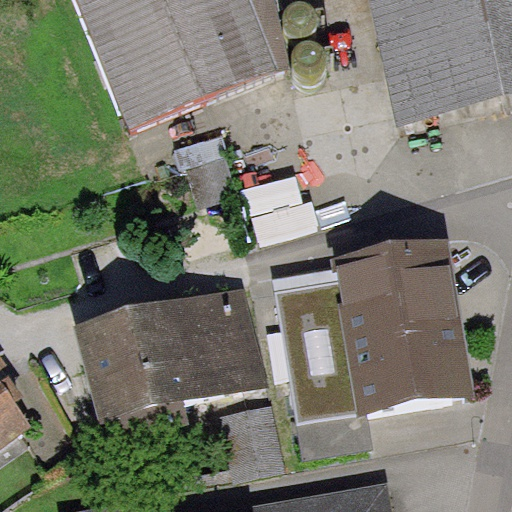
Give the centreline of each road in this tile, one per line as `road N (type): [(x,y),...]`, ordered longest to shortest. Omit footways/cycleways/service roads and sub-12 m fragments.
road 1 (track): [(0,265),(19,287),(65,301),(511,171)]
road 2 (residential): [(511,383),(484,511)]
